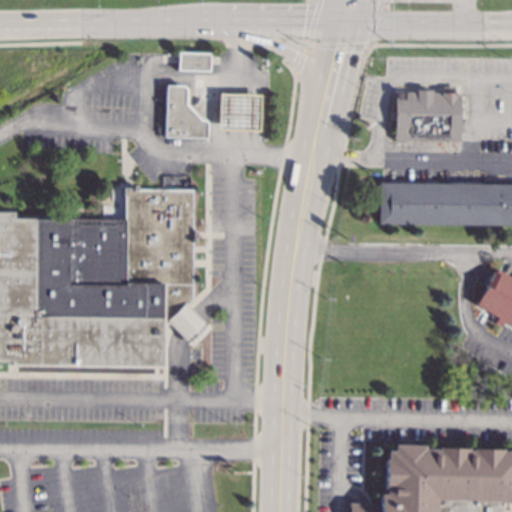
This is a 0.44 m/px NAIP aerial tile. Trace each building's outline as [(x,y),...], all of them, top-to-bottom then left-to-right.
[(177,52),(207,52),(207,70),(176,69),(177,52)] [(181,84),(184,88),(184,102),(199,118),(202,118),(205,121),(204,137),(162,136),(164,84),(181,84)] [(458,141),(392,140),(393,88),(458,89),(458,141)] [(258,94),(257,130),(216,129),(217,92),(258,94)] [(511,182),(511,224),(375,223),(376,181),(511,182)] [(190,298),(184,304),(206,326),(188,343),(166,321),(160,326),(160,365),(9,363),(9,360),(0,360),(0,211),(11,211),(11,219),(123,219),(123,190),(189,189),(190,298)] [(511,276),(511,326),(502,321),(499,326),(492,322),(495,316),(472,303),(494,266),(511,276)] [(511,501),(503,501),(503,511),(346,511),(347,502),(374,503),(374,511),(377,511),(377,493),(384,494),(384,488),(382,488),(383,458),(384,458),(385,449),(392,450),(392,443),(422,445),(422,447),(436,447),(436,445),(466,446),(466,448),(471,448),(471,447),(500,448),(500,449),(511,449),(511,501)]
